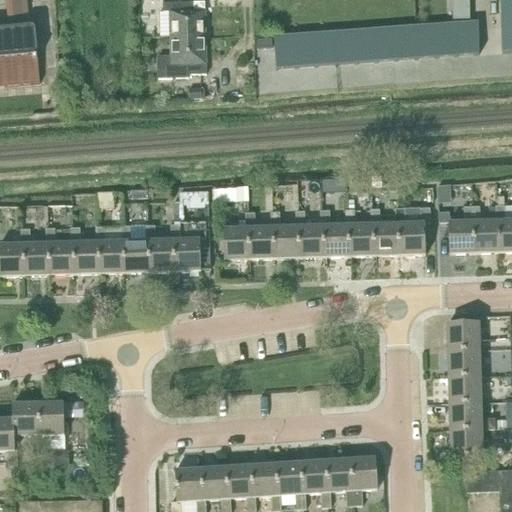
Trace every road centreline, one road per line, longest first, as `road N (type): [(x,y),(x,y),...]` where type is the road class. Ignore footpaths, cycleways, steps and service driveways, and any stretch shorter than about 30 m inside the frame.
road 1 (residential): [(129,344),(394,297)]
road 2 (residential): [(132,439),(399,422)]
road 3 (residential): [(0,368),(129,344)]
road 4 (residential): [(399,422),(394,297)]
